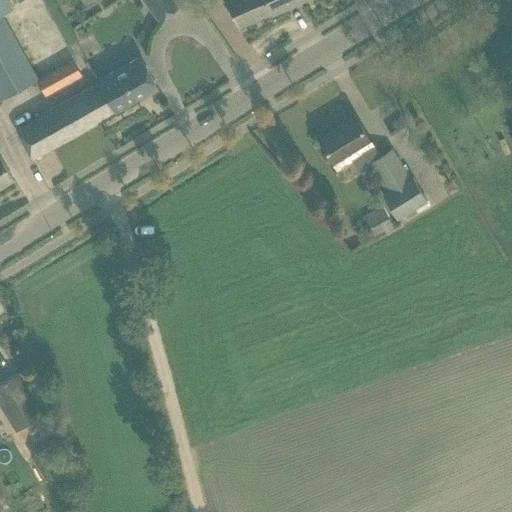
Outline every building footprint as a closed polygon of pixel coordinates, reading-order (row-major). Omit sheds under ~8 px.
[(0,15),(10,9),(5,0),(0,0),(0,98),(36,79),(0,15)] [(179,7),(173,0),(143,0),(159,22),(179,7)] [(225,0),(238,28),(271,14),(272,15),(304,0),(225,0)] [(83,75),(92,71),(83,52),(74,56),(83,75)] [(16,130),(22,141),(32,159),(158,88),(141,57),(97,81),(99,84),(16,130)] [(37,81),(45,96),(82,75),(73,61),(37,81)] [(319,139),(322,144),(337,169),(373,147),(355,117),(319,139)] [(370,162),(388,192),(382,195),(396,219),(427,200),(413,177),(409,179),(391,149),(370,162)] [(0,185),(12,178),(0,157),(0,185)] [(388,216),(371,227),(377,237),(395,227),(388,216)] [(18,373),(0,384),(0,401),(17,430),(43,413),(18,373)] [(51,446),(31,458),(45,481),(65,468),(51,446)]
